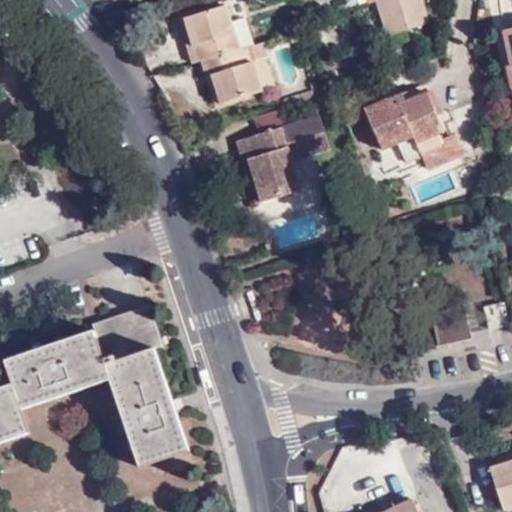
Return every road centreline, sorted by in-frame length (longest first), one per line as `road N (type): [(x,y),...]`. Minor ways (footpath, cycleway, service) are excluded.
road 1 (secondary): [(252,431),(164,170),(110,69),(56,0)]
road 2 (residential): [(511,388),(252,431)]
